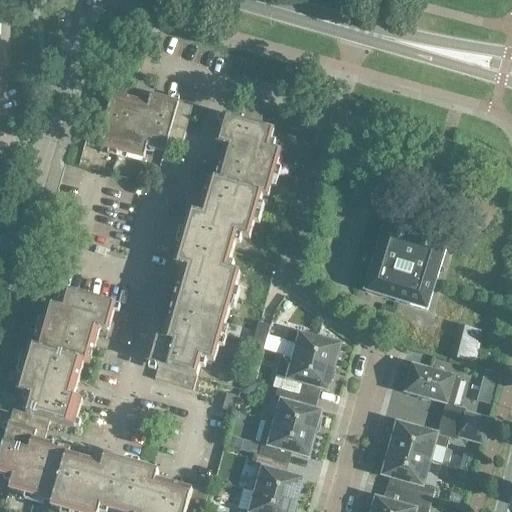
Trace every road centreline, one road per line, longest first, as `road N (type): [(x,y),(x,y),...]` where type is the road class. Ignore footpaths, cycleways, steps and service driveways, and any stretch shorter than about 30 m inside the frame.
road 1 (residential): [(364,30),(288,279),(377,346),(333,511)]
road 2 (residential): [(13,245),(85,0)]
road 3 (residential): [(135,275),(154,211),(221,84)]
road 4 (residential): [(109,448),(149,306),(135,275)]
road 5 (residential): [(511,69),(364,30)]
road 6 (residential): [(135,275),(13,245)]
